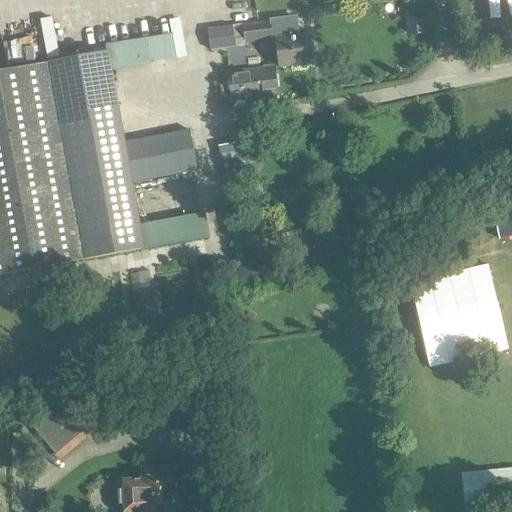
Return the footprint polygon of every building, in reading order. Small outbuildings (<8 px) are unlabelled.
[(405,17),(425,15),(424,1),(404,3),(405,17)] [(271,42),(271,39),(269,22),(242,26),(244,46),(261,43),(271,42)] [(244,46),(242,26),(232,27),(235,48),(244,47),(244,46)] [(235,48),(232,27),(206,30),(209,52),(235,48)] [(175,56),(171,34),(105,46),(106,53),(107,53),(110,68),(175,56)] [(271,42),(261,43),(262,54),(276,52),(278,68),(310,64),(306,36),(275,40),(275,38),(271,39),(271,42)] [(106,53),(46,64),(82,261),(143,250),(139,225),(131,182),(123,141),(110,68),(107,53),(106,53)] [(46,64),(0,72),(0,276),(82,261),(46,64)] [(250,108),(265,106),(264,98),(275,96),(272,69),(227,75),(230,102),(249,99),(250,108)] [(195,170),(188,129),(123,141),(131,182),(195,170)] [(258,168),(253,141),(217,148),(223,183),(251,178),(258,168)] [(511,209),(492,215),(498,242),(511,238),(511,209)] [(208,238),(204,213),(139,225),(143,250),(208,238)] [(463,230),(474,228),(471,217),(433,226),(435,237),(463,230)] [(468,249),(463,230),(435,237),(440,255),(468,249)] [(248,260),(230,274),(242,290),(261,277),(248,260)] [(158,336),(148,263),(129,266),(140,339),(158,336)] [(61,461),(113,418),(108,413),(130,395),(112,373),(101,383),(100,382),(65,411),(60,406),(51,413),(44,405),(26,420),(61,461)] [(185,392),(185,391),(184,391),(189,432),(210,430),(205,390),(185,392)] [(511,470),(461,476),(464,511),(511,506),(511,470)] [(183,478),(144,480),(121,482),(122,511),(176,511),(175,491),(184,491),(183,478)]
